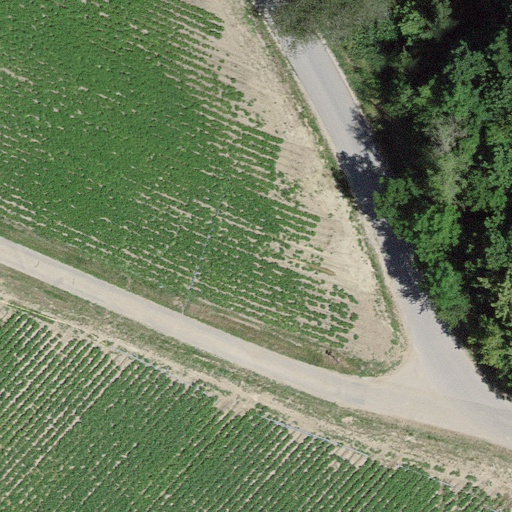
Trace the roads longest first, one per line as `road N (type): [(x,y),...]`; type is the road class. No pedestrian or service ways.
road 1 (unclassified): [(0,247),(265,359),(422,406)]
road 2 (unclassified): [(422,406),(279,0)]
